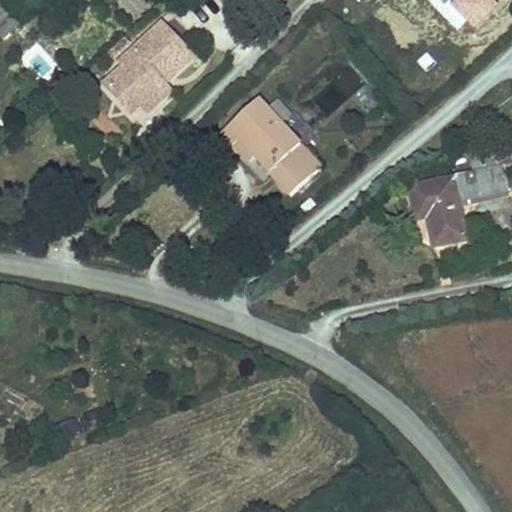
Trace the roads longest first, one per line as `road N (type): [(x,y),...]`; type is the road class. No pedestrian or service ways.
road 1 (unclassified): [(475,511),(429,445),(382,398),(305,348),(206,302),(0,261)]
road 2 (unknown): [(206,302),(300,208),(511,42)]
